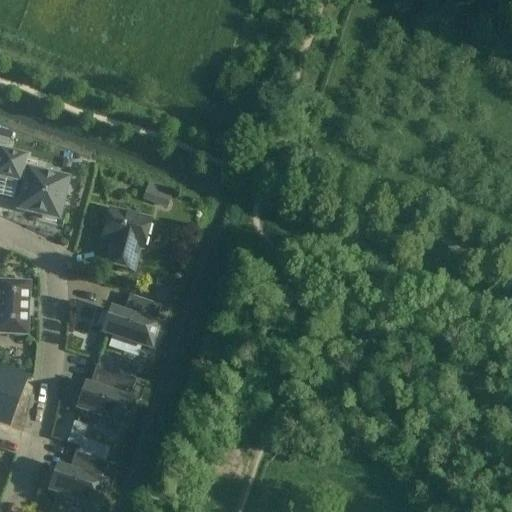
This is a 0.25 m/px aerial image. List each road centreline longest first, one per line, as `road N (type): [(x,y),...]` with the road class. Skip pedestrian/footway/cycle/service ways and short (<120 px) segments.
road 1 (track): [(239,511),(302,330),(301,303),(254,233),(265,179),(0,80)]
road 2 (track): [(511,272),(265,179),(323,0)]
road 3 (residential): [(16,511),(58,368),(54,264),(0,234)]
